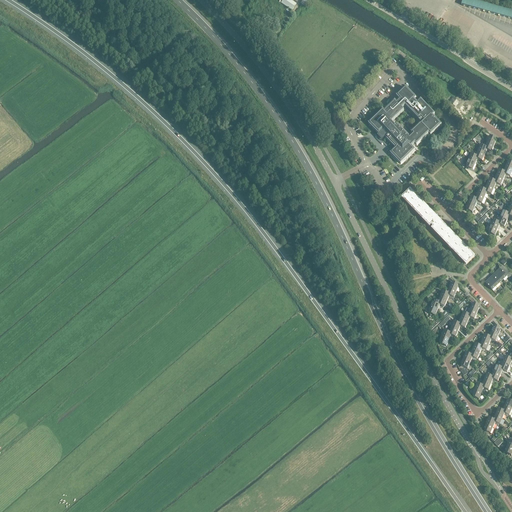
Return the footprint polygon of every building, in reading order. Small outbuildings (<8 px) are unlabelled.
[(283,0),(281,4),(292,11),(296,4),(289,0),(283,0)] [(484,51),(482,54),(491,59),(493,56),(484,51)] [(441,125),(433,116),(435,115),(421,100),(417,104),(414,101),(416,99),(406,88),(396,97),(400,100),(397,103),(395,101),(384,112),(383,110),(368,124),(379,135),(383,132),(387,136),(385,138),(395,148),(390,153),(400,165),(415,151),(412,147),(415,144),(416,146),(429,134),(430,136),(441,125)] [(487,143),(494,146),(496,141),(495,141),(496,139),(490,137),(487,143)] [(487,149),(487,151),(491,153),(494,146),(487,143),(486,146),(482,144),(482,146),(485,148),(487,149)] [(485,148),(482,146),(480,146),(478,152),(485,155),(487,151),(487,149),(485,148)] [(478,159),(477,160),(482,162),(485,155),(478,152),(476,155),(473,153),(472,155),(476,157),(475,158),(478,159)] [(476,157),(472,155),(471,155),(468,162),(475,165),(477,160),(478,159),(475,158),(476,157)] [(475,165),(468,162),(466,166),(467,166),(467,168),(473,171),(475,165)] [(510,177),(511,172),(511,170),(505,168),(504,172),(503,173),(506,174),(505,175),(509,177),(510,177)] [(503,173),(504,172),(499,170),(496,177),(503,180),(504,177),(508,178),(509,177),(505,175),(506,174),(503,173)] [(496,184),(499,186),(501,186),(503,180),(496,177),(494,181),(494,182),(496,183),(496,184)] [(494,182),(494,181),(489,179),(487,186),(494,189),(495,186),(498,187),(499,186),(496,184),(496,183),(494,182)] [(486,193),(490,195),(491,195),(494,189),(487,186),(485,190),(484,191),(487,192),(486,193)] [(484,191),(485,190),(480,188),(477,195),(485,198),(486,195),(489,197),(490,195),(486,193),(487,192),(484,191)] [(410,190),(402,197),(467,265),(474,258),(431,212),(410,190)] [(477,202),(480,204),(482,204),(485,198),(477,195),(475,199),(475,200),(477,201),(477,202)] [(475,200),(475,199),(471,197),(468,204),(475,207),(476,204),(480,206),(480,204),(477,202),(477,201),(475,200)] [(475,207),(468,204),(466,209),(467,209),(466,211),(473,213),(475,207)] [(507,214),(504,212),(502,212),(500,218),(507,221),(509,217),(509,216),(507,215),(507,214)] [(500,225),(499,226),(504,228),(507,221),(500,218),(498,221),(495,219),(494,221),(498,223),(497,224),(500,225)] [(498,223),(494,221),(493,221),(490,227),(497,230),(499,226),(500,225),(497,224),(498,223)] [(497,230),(490,227),(488,232),(489,232),(489,234),(495,237),(497,230)] [(500,269),(496,273),(503,280),(507,276),(506,275),(504,274),(503,272),(501,271),(500,269)] [(496,273),(492,276),(499,283),(503,280),(496,273)] [(499,283),(492,276),(489,279),(496,287),(499,283)] [(496,287),(489,279),(485,283),(492,290),(496,287)] [(457,286),(458,285),(452,283),(449,288),(457,292),(458,287),(457,286)] [(449,296),(452,298),(454,298),(457,292),(449,288),(447,294),(448,294),(448,296),(449,296)] [(447,294),(442,292),(440,298),(447,301),(448,298),(452,299),(452,298),(449,296),(448,296),(448,294),(447,294)] [(440,306),(443,307),(444,307),(447,301),(440,298),(438,303),(439,303),(438,305),(440,305),(440,306)] [(438,303),(433,301),(430,307),(437,310),(439,307),(443,308),(443,307),(440,306),(440,305),(438,305),(439,303),(438,303)] [(478,308),(479,306),(472,304),(470,310),(477,313),(479,309),(478,308)] [(437,310),(430,307),(428,312),(429,312),(429,314),(435,316),(437,310)] [(470,310),(466,309),(465,312),(464,313),(468,315),(467,315),(469,316),(468,317),(470,318),(469,318),(474,320),(477,313),(470,310)] [(467,315),(468,315),(464,313),(463,313),(460,319),(468,322),(469,318),(470,318),(468,317),(469,316),(467,315)] [(465,329),(468,322),(460,319),(459,322),(455,321),(455,322),(458,324),(460,325),(459,326),(460,327),(465,329)] [(458,324),(455,322),(453,322),(451,329),(458,332),(460,327),(459,326),(460,325),(458,324)] [(491,332),(498,335),(500,331),(499,330),(500,329),(494,326),(491,332)] [(458,332),(451,329),(450,331),(446,330),(445,332),(449,333),(450,334),(450,335),(451,336),(456,338),(458,332)] [(449,333),(445,332),(444,331),(441,338),(449,341),(451,336),(450,335),(450,334),(449,333)] [(491,340),(494,342),(496,342),(498,335),(491,332),(489,337),(490,338),(490,339),(491,340)] [(489,337),(484,335),(482,341),(489,345),(490,342),(494,343),(494,342),(491,340),(490,339),(490,338),(489,337)] [(449,341),(441,338),(439,342),(440,343),(440,344),(446,347),(449,341)] [(482,349),(485,351),(486,351),(489,345),(482,341),(480,346),(481,347),(480,348),(482,349)] [(480,346),(475,344),(472,351),(479,354),(481,351),(484,352),(485,351),(482,349),(480,348),(481,347),(480,346)] [(472,358),(476,360),(477,360),(479,354),(472,351),(470,355),(471,356),(471,357),(472,358)] [(470,355),(466,353),(463,360),(470,363),(471,360),(475,361),(476,360),(472,358),(471,357),(471,356),(470,355)] [(510,359),(506,357),(505,357),(502,363),(510,366),(511,362),(511,361),(511,360),(510,359)] [(470,363),(463,360),(461,365),(462,365),(461,367),(467,369),(470,363)] [(510,366),(502,363),(501,366),(498,365),(497,366),(500,368),(501,368),(500,368),(502,369),(501,370),(502,371),(507,373),(510,366)] [(500,368),(497,366),(496,366),(493,373),(500,376),(502,371),(501,370),(502,369),(500,368),(501,368),(500,368)] [(500,376),(493,373),(492,375),(488,374),(488,376),(491,377),(492,378),(492,379),(493,380),(498,382),(500,376)] [(491,377),(488,376),(486,375),(484,382),(491,385),(493,380),(492,379),(492,378),(491,377)] [(491,385),(484,382),(482,384),(479,383),(478,385),(482,386),(483,387),(482,388),(484,389),(488,391),(491,385)] [(482,386),(478,385),(477,384),(474,391),(481,394),(483,389),(484,389),(482,388),(483,387),(482,386)] [(481,394),(474,391),(472,396),(473,396),(473,398),(479,400),(481,394)] [(505,414),(508,415),(509,416),(511,409),(505,407),(503,411),(504,412),(503,413),(505,414)] [(504,412),(503,411),(498,409),(495,416),(503,419),(504,416),(507,417),(508,415),(505,414),(503,413),(504,412)] [(495,423),(498,425),(500,425),(503,419),(495,416),(493,420),(494,421),(494,423),(495,423)] [(494,421),(493,420),(489,418),(486,425),(493,428),(494,425),(498,426),(498,425),(495,423),(494,423),(494,421)] [(493,428),(486,425),(484,430),(485,430),(484,432),(490,434),(493,428)] [(511,449),(506,447),(504,446),(502,451),(506,452),(505,454),(511,456),(511,454),(511,449)]
